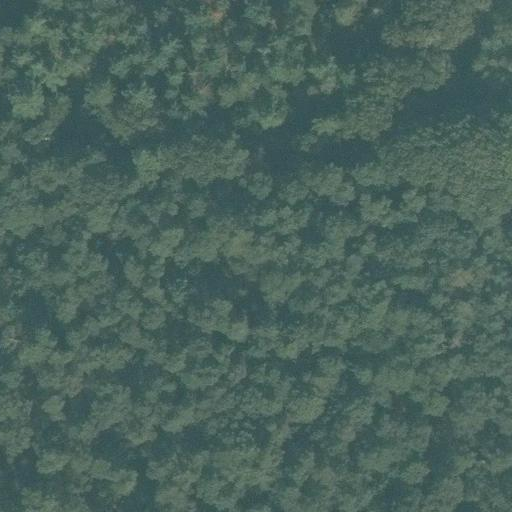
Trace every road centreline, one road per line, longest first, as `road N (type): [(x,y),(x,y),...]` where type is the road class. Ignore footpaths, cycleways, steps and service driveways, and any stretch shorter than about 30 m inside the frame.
road 1 (track): [(0,108),(26,123),(511,172)]
road 2 (track): [(239,511),(352,358),(385,199),(378,160)]
road 3 (track): [(97,130),(72,223),(0,323)]
